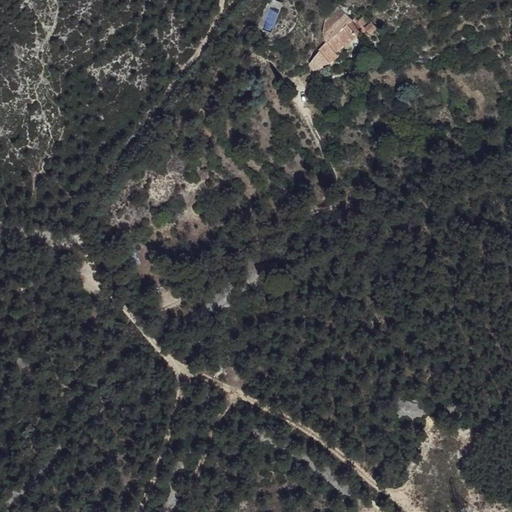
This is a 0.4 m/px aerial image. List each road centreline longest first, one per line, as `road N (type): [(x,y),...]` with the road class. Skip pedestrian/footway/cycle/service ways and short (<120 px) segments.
road 1 (residential): [(83,242),(93,271),(180,369),(261,404),(423,511)]
road 2 (track): [(218,15),(86,218),(83,242)]
